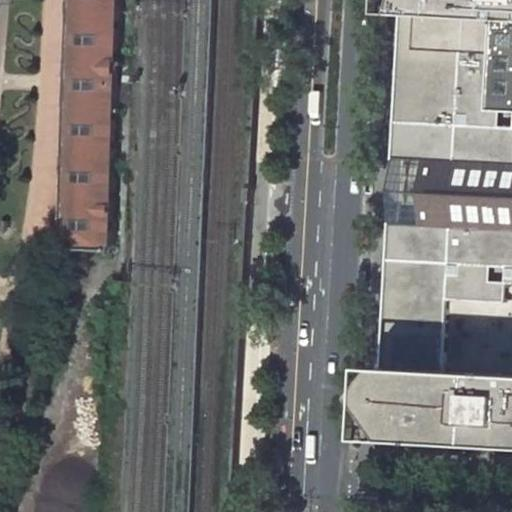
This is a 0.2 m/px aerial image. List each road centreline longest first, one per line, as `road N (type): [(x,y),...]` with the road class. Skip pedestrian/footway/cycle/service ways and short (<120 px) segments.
road 1 (primary): [(326,501),(358,0)]
road 2 (primary): [(316,0),(290,498)]
road 3 (residential): [(326,501),(511,509)]
